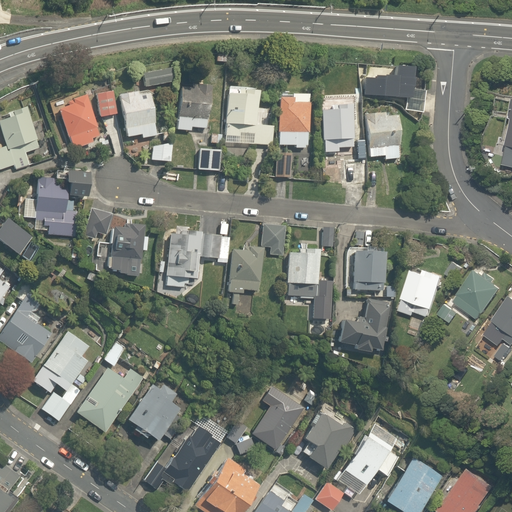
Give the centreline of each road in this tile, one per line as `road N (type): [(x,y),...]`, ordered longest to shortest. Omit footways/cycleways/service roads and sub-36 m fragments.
road 1 (secondary): [(456,34),(193,21),(0,59)]
road 2 (residential): [(507,230),(109,183)]
road 3 (residential): [(507,230),(457,179),(448,155),(456,34)]
road 4 (residential): [(142,511),(0,414)]
